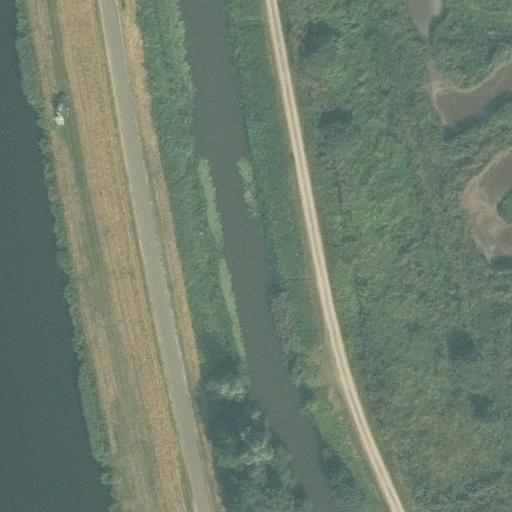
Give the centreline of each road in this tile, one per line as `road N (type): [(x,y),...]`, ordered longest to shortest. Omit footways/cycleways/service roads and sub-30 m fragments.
road 1 (track): [(389,511),(366,455),(298,155),(273,0)]
road 2 (unclassified): [(204,511),(103,0)]
